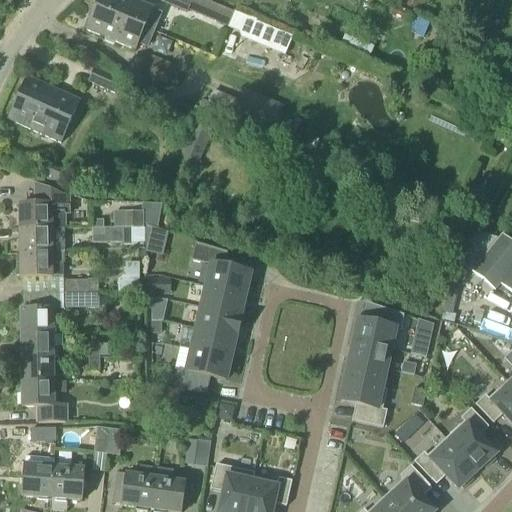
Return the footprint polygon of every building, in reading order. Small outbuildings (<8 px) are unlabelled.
[(115,20),(152,35),(160,15),(149,10),(150,8),(129,0),(97,0),(93,11),(115,20)] [(168,0),(167,5),(188,13),(193,0),(168,0)] [(389,17),(403,22),(407,12),(393,7),(389,17)] [(227,28),(233,13),(222,9),(216,23),(227,28)] [(146,50),(152,35),(115,20),(93,11),(85,31),(133,51),(135,45),(146,50)] [(228,30),(239,34),(241,39),(284,57),(292,37),(235,14),(228,30)] [(412,35),(422,40),(428,25),(418,21),(412,35)] [(144,75),(168,85),(175,69),(151,59),(144,75)] [(87,83),(115,96),(120,80),(93,70),(87,83)] [(7,121),(60,143),(78,102),(26,79),(7,121)] [(404,90),(399,100),(405,102),(410,100),(413,95),(404,90)] [(267,140),(274,123),(257,115),(252,103),(240,99),(230,124),(267,140)] [(176,162),(195,171),(214,127),(195,119),(176,162)] [(511,149),(511,136),(504,134),(500,145),(511,149)] [(18,231),(50,231),(63,231),(63,216),(68,216),(68,206),(60,206),(59,196),(33,186),(34,206),(18,206),(18,231)] [(511,220),(511,196),(506,193),(496,213),(511,220)] [(144,225),(157,230),(161,206),(141,205),(141,215),(141,226),(144,225)] [(113,229),(141,229),(141,226),(141,215),(113,214),(113,229)] [(91,230),(91,245),(141,245),(141,230),(91,230)] [(18,231),(18,253),(50,253),(50,231),(18,231)] [(511,245),(501,237),(497,240),(470,231),(458,263),(494,291),(499,286),(511,296),(511,245)] [(244,299),(249,276),(223,270),(227,254),(194,247),(190,263),(209,267),(204,290),(244,299)] [(50,253),(18,253),(18,278),(51,278),(50,266),(63,266),(63,254),(50,254),(50,253)] [(61,281),(61,293),(97,293),(97,280),(87,280),(87,281),(61,281)] [(145,297),(145,298),(169,297),(169,282),(145,282),(145,293),(145,297)] [(138,283),(117,284),(117,293),(138,293),(138,283)] [(244,299),(204,290),(199,310),(239,320),(244,299)] [(97,293),(61,293),(61,310),(97,309),(97,293)] [(234,341),(239,320),(199,310),(195,332),(234,341)] [(357,323),(353,343),(390,351),(394,331),(399,332),(403,317),(380,310),(376,327),(362,324),(357,323)] [(19,311),(19,334),(51,333),(51,311),(19,311)] [(499,338),(502,327),(468,318),(465,330),(499,338)] [(160,324),(150,324),(150,336),(160,336),(160,324)] [(230,361),(234,341),(195,332),(190,352),(230,361)] [(19,334),(20,359),(52,359),(51,333),(19,334)] [(390,351),(353,343),(348,364),(385,372),(390,351)] [(87,358),(98,357),(110,357),(109,347),(98,347),(98,344),(87,345),(87,358)] [(413,357),(425,360),(427,353),(427,352),(415,349),(413,357)] [(205,396),(209,379),(225,383),(230,361),(190,352),(186,374),(177,372),(173,392),(205,396)] [(98,357),(87,358),(88,374),(98,374),(98,357)] [(20,359),(20,383),(52,383),(52,359),(20,359)] [(385,372),(348,364),(343,384),(385,393),(386,392),(381,391),(385,372)] [(400,375),(412,378),(414,368),(402,365),(400,375)] [(52,383),(20,383),(20,408),(36,408),(36,424),(65,424),(64,407),(52,407),(52,394),(65,394),(64,383),(52,384),(52,383)] [(213,401),(245,410),(250,393),(218,384),(213,401)] [(382,430),(386,413),(381,412),(385,393),(343,384),(339,404),(354,407),(351,423),(382,430)] [(511,390),(506,384),(487,401),(484,398),(483,398),(474,406),(474,407),(492,426),(501,417),(511,428),(511,390)] [(412,398),(423,401),(425,393),(413,390),(412,398)] [(410,406),(422,409),(422,406),(423,401),(412,398),(410,406)] [(476,475),(482,469),(485,471),(486,470),(493,463),(494,462),(492,459),(495,457),(478,439),(487,430),(470,411),(470,412),(460,420),(463,424),(445,442),(476,475)] [(29,430),(30,443),(56,443),(55,429),(29,430)] [(93,454),(107,455),(110,431),(97,429),(93,454)] [(110,431),(107,455),(118,457),(121,432),(110,431)] [(184,465),(205,468),(210,444),(188,440),(184,465)] [(472,483),(469,481),(476,475),(445,442),(426,459),(423,456),(422,456),(413,464),(413,465),(431,483),(440,475),(457,492),(460,490),(462,492),(463,491),(471,484),(472,483)] [(20,497),(51,500),(54,468),(23,466),(20,497)] [(120,507),(149,511),(154,479),(155,469),(138,467),(137,477),(125,475),(116,474),(112,506),(120,507)] [(54,468),(51,500),(80,502),(83,470),(54,468)] [(406,484),(387,502),(396,511),(432,511),(417,497),(428,486),(410,468),(400,477),(406,484)] [(154,479),(149,511),(156,511),(180,511),(181,505),(189,506),(192,485),(184,484),(170,482),(171,472),(155,469),(154,479)] [(244,511),(251,484),(226,479),(227,474),(226,474),(214,471),(208,497),(221,499),(217,511),(244,511)] [(244,511),(271,511),(272,511),(277,511),(284,511),(290,488),(289,488),(277,485),(276,490),(251,484),(244,511)] [(363,511),(362,511),(396,511),(387,502),(377,511),(363,511)]
